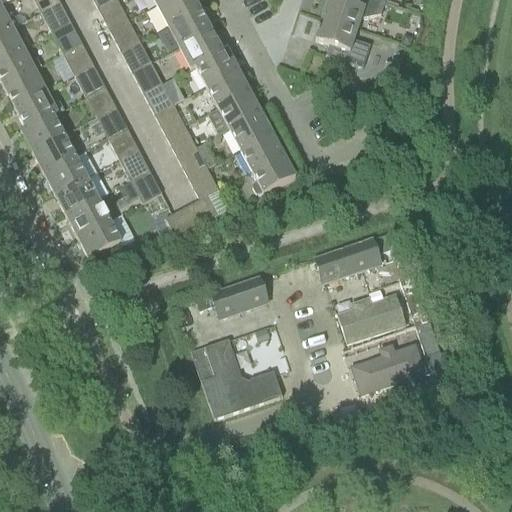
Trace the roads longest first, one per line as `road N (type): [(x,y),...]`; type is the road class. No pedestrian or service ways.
road 1 (residential): [(16,403),(68,308),(0,176)]
road 2 (unknown): [(299,296),(280,306),(279,318),(307,409)]
